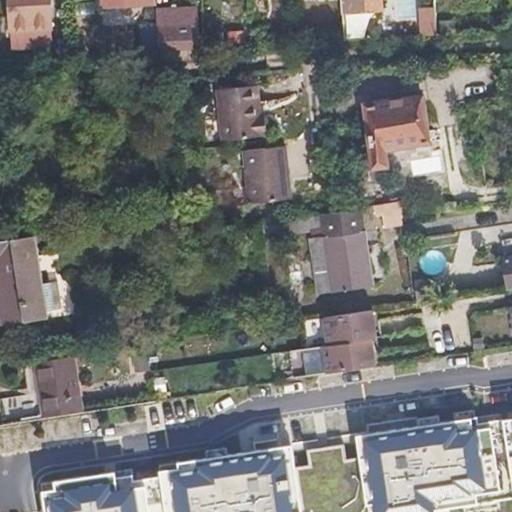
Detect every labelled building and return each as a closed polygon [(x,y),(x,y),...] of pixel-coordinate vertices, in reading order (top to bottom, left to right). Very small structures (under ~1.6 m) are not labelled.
[(50,43),(47,0),(8,0),(11,46),(50,43)] [(338,19),(336,0),(299,0),(300,6),(319,5),(320,20),(338,19)] [(382,9),(381,0),(340,0),(341,11),(382,9)] [(421,32),(433,32),(433,9),(421,9),(421,32)] [(396,38),(393,12),(384,13),(376,23),(352,24),(342,25),(343,41),(396,38)] [(193,38),(191,18),(156,20),(158,41),(193,38)] [(151,49),(150,24),(134,25),(135,50),(151,49)] [(352,92),(350,78),(321,81),(321,86),(323,107),(342,105),(340,94),(352,92)] [(260,116),(257,93),(256,86),(218,90),(223,142),(265,137),(263,116),(260,116)] [(386,165),(386,167),(387,176),(433,172),(430,133),(425,133),(422,98),(405,100),(404,95),(392,96),(393,101),(365,103),(371,167),(386,165)] [(289,200),(284,148),(243,152),(247,204),(289,200)] [(398,216),(396,201),(370,205),(372,213),(377,213),(380,224),(394,221),(393,217),(398,216)] [(370,284),(357,207),(335,210),(319,213),(323,237),(308,239),(315,285),(329,283),(331,290),(370,284)] [(0,327),(45,320),(34,238),(0,243),(0,327)] [(374,364),(369,336),(375,336),(370,307),(326,313),(335,370),(374,364)] [(28,360),(34,396),(38,417),(86,409),(77,353),(28,360)] [(464,414),(349,432),(358,499),(363,501),(364,511),(427,511),(428,506),(468,500),(468,489),(491,485),(483,421),(467,425),(464,414)] [(511,415),(495,419),(503,485),(511,484),(511,415)] [(298,511),(287,439),(168,456),(168,462),(150,465),(156,511),(298,511)] [(44,483),(31,486),(34,511),(140,511),(137,479),(107,480),(106,466),(43,475),(44,483)]
